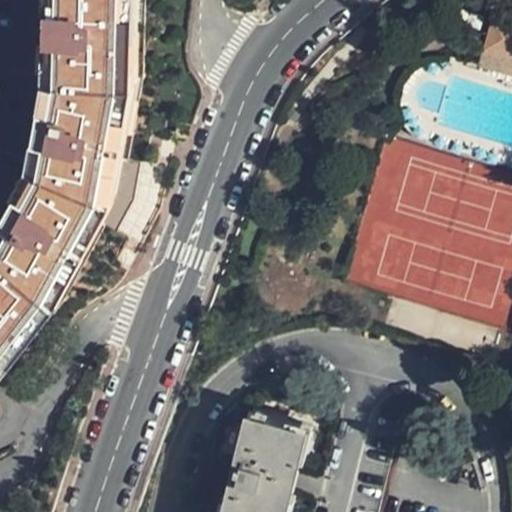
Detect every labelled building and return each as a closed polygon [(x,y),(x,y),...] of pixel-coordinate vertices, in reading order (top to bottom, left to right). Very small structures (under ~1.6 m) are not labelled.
[(124,0),(43,0),(43,64),(26,163),(0,209),(0,348),(47,290),(86,218),(103,227),(121,196),(127,160),(108,157),(123,72),(124,0)] [(124,0),(123,72),(108,157),(127,160),(133,128),(142,79),(142,0),(124,0)] [(511,25),(489,19),(481,46),(511,54),(511,25)] [(511,54),(481,46),(475,66),(511,75),(511,54)] [(0,348),(0,379),(62,303),(103,227),(86,218),(47,290),(0,348)] [(279,511),(285,489),(288,490),(298,453),(294,453),(301,427),(284,422),(285,419),(247,410),(221,511),(279,511)]
